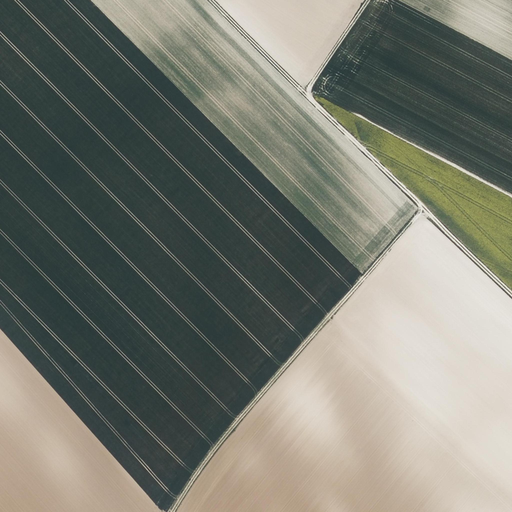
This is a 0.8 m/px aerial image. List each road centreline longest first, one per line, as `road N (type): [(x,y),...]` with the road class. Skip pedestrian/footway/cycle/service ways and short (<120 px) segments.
road 1 (track): [(511,290),(422,205),(202,462),(173,511)]
road 2 (track): [(422,205),(212,0)]
